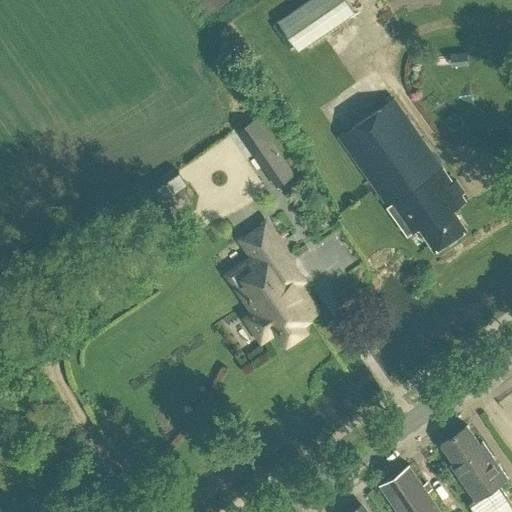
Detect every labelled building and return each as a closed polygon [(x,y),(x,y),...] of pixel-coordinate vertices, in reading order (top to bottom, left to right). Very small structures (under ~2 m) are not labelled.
[(345,0),(306,0),(278,19),(298,48),(353,11),(345,0)] [(395,98),(341,138),(410,233),(420,226),(435,247),(466,224),(450,203),(464,193),(395,98)] [(284,160),(267,172),(277,186),(293,174),(284,160)] [(286,340),(304,328),(300,321),(316,310),(286,266),(293,262),(265,222),(241,238),(262,270),(237,287),(254,311),(246,316),(261,338),(278,327),(286,340)] [(451,463),(476,499),(471,502),(477,511),(511,511),(511,500),(500,483),(508,477),(482,441),(480,443),(467,425),(440,443),(453,461),(451,463)] [(440,511),(408,464),(379,484),(397,511),(440,511)]
